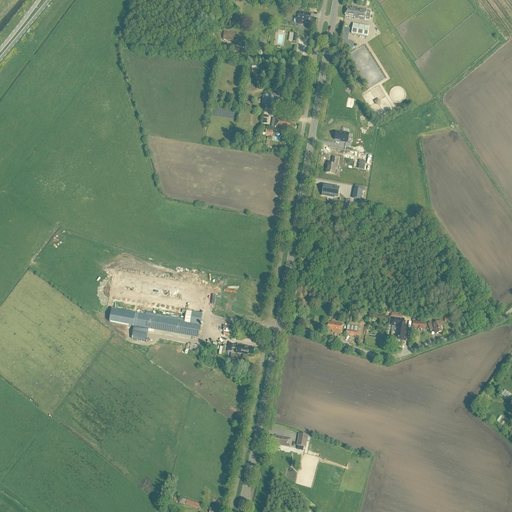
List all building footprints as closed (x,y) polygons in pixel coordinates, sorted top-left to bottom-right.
[(354,20),(365,21),(367,10),(352,8),(352,9),(346,8),(345,16),(354,18),(354,20)] [(297,24),(315,27),(316,20),(310,19),(311,15),(301,13),(301,10),(296,9),(296,13),(298,13),(297,18),(295,18),(294,19),(294,22),(295,23),(297,24)] [(381,29),(385,28),(380,16),(376,18),(381,29)] [(351,34),(367,37),(369,27),(353,24),(351,34)] [(275,130),(295,134),(296,127),(295,127),(295,125),(291,125),(291,121),(277,118),(275,130)] [(335,133),(334,141),(343,142),(343,143),(347,144),(348,135),(335,133)] [(381,147),(406,151),(408,138),(383,134),(381,147)] [(393,158),(394,150),(369,147),(368,154),(364,153),(363,162),(391,165),(392,158),(393,158)] [(326,174),(334,175),(335,168),(337,168),(338,159),(333,158),(331,165),(327,164),(326,174)] [(387,185),(389,175),(372,172),(370,182),(387,185)] [(392,186),(401,185),(399,173),(390,174),(392,186)] [(323,186),(322,194),(327,195),(327,197),(333,198),(334,196),(337,197),(339,188),(323,186)] [(354,189),(353,199),(360,200),(362,191),(354,189)] [(369,201),(393,205),(395,193),(370,189),(369,201)] [(202,314),(208,284),(119,269),(114,298),(186,311),(202,314)] [(110,318),(109,323),(134,327),(131,339),(146,342),(147,336),(148,332),(190,340),(190,337),(194,337),(198,338),(201,325),(189,323),(184,322),(185,320),(146,313),(145,315),(137,314),(112,309),(110,318)] [(185,320),(184,322),(189,323),(201,325),(202,314),(186,311),(185,320)] [(395,338),(395,341),(398,341),(398,342),(401,343),(401,342),(405,342),(407,327),(403,326),(404,320),(391,319),(390,326),(397,326),(396,333),(393,333),(392,333),(392,337),(392,338),(395,338)] [(412,329),(424,330),(425,323),(413,322),(412,329)] [(442,332),(440,327),(442,327),(440,323),(435,325),(434,322),(428,324),(430,331),(433,330),(435,335),(442,332)] [(335,333),(341,334),(343,324),(334,323),(334,324),(328,323),(327,330),(335,332),(335,333)] [(232,345),(233,344),(229,343),(227,352),(231,353),(232,349),(237,350),(236,354),(243,355),(242,359),(246,360),(247,355),(253,356),(254,349),(248,348),(248,347),(238,345),(238,346),(232,345)] [(505,391),(501,395),(506,399),(510,395),(505,391)] [(296,446),(306,448),(308,436),(299,434),(296,446)] [(274,445),(289,448),(291,439),(276,436),(276,437),(273,437),(272,443),(274,444),(274,445)] [(179,503),(200,510),(201,505),(181,499),(179,503)]
